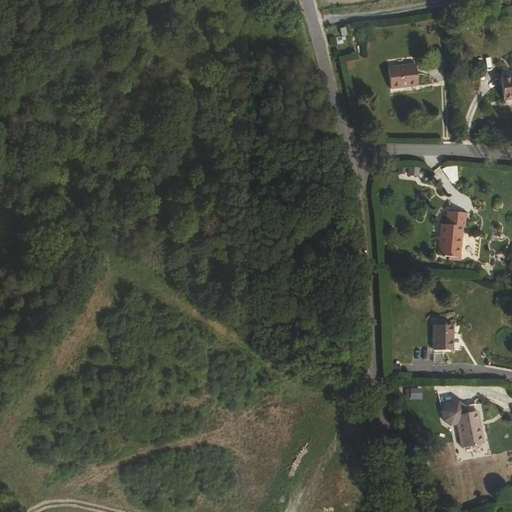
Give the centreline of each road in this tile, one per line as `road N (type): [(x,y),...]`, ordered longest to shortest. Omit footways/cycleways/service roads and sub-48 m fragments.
road 1 (unclassified): [(414,511),(372,368),(350,150)]
road 2 (residential): [(511,156),(350,150)]
road 3 (unclassified): [(350,150),(307,0)]
